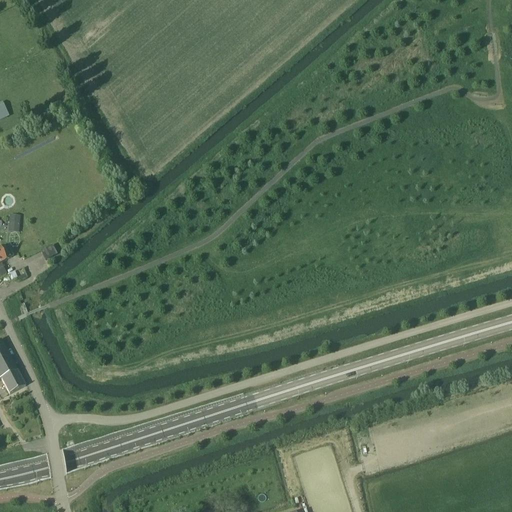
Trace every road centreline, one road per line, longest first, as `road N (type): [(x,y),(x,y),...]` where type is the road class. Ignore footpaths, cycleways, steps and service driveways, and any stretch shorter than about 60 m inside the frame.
road 1 (secondary): [(511,321),(0,478)]
road 2 (unclassified): [(511,303),(143,416),(46,423)]
road 3 (unclassified): [(46,423),(0,312)]
